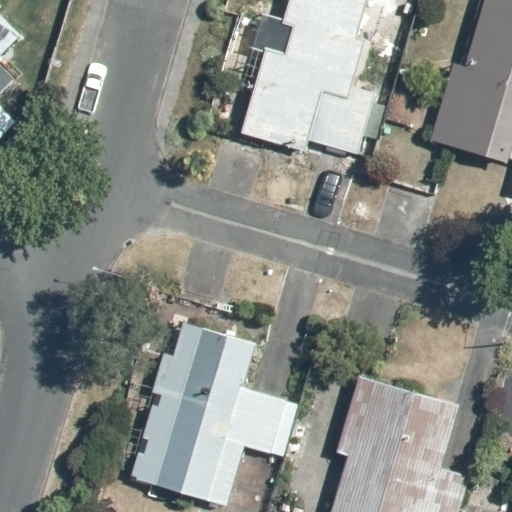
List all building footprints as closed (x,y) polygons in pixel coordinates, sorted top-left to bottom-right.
[(0,0),(0,88),(10,78),(0,67),(0,65),(25,40),(0,15),(0,4),(4,0),(0,0)] [(374,43),(360,37),(372,0),(282,0),(273,23),(288,29),(279,50),(271,47),(237,132),(303,158),(309,143),(353,161),(381,90),(359,81),(374,43)] [(449,60),(427,141),(511,163),(511,185),(510,192),(511,192),(511,0),(484,0),(467,65),(449,60)] [(188,313),(131,477),(229,511),(250,454),(278,464),(299,404),(246,385),(262,339),(188,313)] [(460,402),(360,373),(335,460),(346,463),(332,511),(462,511),(474,474),(442,465),(460,402)]
